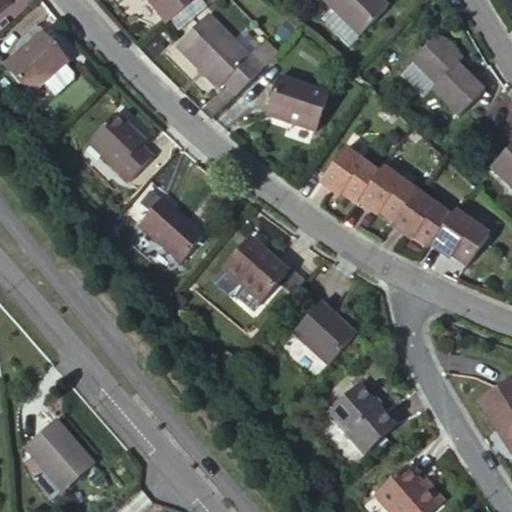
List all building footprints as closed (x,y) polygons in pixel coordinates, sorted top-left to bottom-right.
[(5,0),(0,0),(0,15),(12,6),(5,0)] [(154,0),(169,17),(190,0),(154,0)] [(361,37),(389,8),(380,0),(323,0),(336,12),(361,37)] [(361,37),(336,12),(325,23),(351,48),(361,37)] [(175,47),(218,93),(224,87),(235,98),(280,57),(266,42),(250,57),(211,14),(175,47)] [(70,64),(44,34),(6,68),(28,94),(42,82),(45,85),(70,64)] [(459,118),(485,92),(452,58),(456,53),(438,35),(413,61),(437,86),(432,91),(459,118)] [(315,128),(328,92),(280,76),(267,112),(315,128)] [(138,137),(142,133),(122,113),(94,140),(135,181),(158,158),(138,137)] [(163,153),(142,133),(138,137),(158,158),(163,153)] [(511,189),(511,146),(491,169),(511,189)] [(333,190),(355,206),(357,203),(377,173),(343,148),(318,184),(332,193),(333,190)] [(394,224),(417,191),(382,167),(377,173),(357,203),(370,212),(373,209),(394,224)] [(452,215),(417,191),(394,224),(391,227),(405,236),(408,233),(429,248),(430,246),(452,215)] [(184,264),(209,236),(168,201),(143,230),(184,264)] [(491,234),(456,210),(452,215),(430,246),(445,256),(446,254),(468,268),(491,234)] [(262,302),(287,273),(250,241),(225,270),(262,302)] [(256,308),(262,302),(225,270),(217,279),(217,285),(230,295),(237,296),(250,309),(256,308)] [(329,366),(357,336),(321,303),(294,334),(329,366)] [(511,450),(511,376),(476,400),(497,429),(500,427),(503,433),(501,435),(511,450)] [(363,386),(328,413),(364,460),(399,433),(363,386)] [(46,473),(64,492),(92,467),(54,424),(27,449),(46,473)] [(387,511),(433,511),(439,507),(421,487),(405,469),(374,497),(387,511)] [(52,502),(64,492),(46,473),(35,483),(52,502)] [(421,487),(439,507),(443,503),(426,483),(421,487)]
